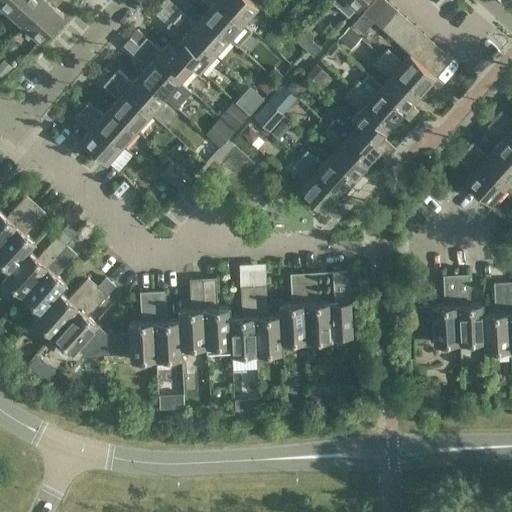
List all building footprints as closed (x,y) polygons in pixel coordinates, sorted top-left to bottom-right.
[(0,0),(0,2),(8,10),(17,0),(0,0)] [(17,0),(8,10),(24,24),(46,0),(17,0)] [(46,0),(24,24),(41,39),(64,14),(55,6),(60,0),(46,0)] [(228,37),(203,15),(196,22),(181,9),(183,8),(173,0),(161,0),(159,3),(174,17),(214,53),(228,37)] [(242,21),(218,0),(204,0),(211,6),(203,15),(228,37),(242,21)] [(218,0),(242,21),(257,5),(251,0),(218,0)] [(387,0),(372,0),(363,10),(373,19),(389,1),(387,0)] [(398,9),(389,1),(373,19),(382,26),(398,9)] [(407,17),(398,9),(382,26),(391,34),(407,17)] [(214,53),(174,17),(167,25),(182,38),(175,46),(169,40),(168,41),(194,64),(200,69),(214,53)] [(416,25),(407,17),(391,34),(400,42),(416,25)] [(424,33),(416,25),(400,42),(408,50),(424,33)] [(333,42),(340,48),(348,39),(342,33),(333,42)] [(417,59),(433,41),(424,33),(408,50),(410,52),(417,59)] [(194,64),(168,41),(161,49),(146,36),(139,44),(180,80),(194,64)] [(426,66),(442,48),(433,41),(417,59),(426,66)] [(333,42),(326,50),(333,56),(340,48),(333,42)] [(180,80),(139,44),(133,52),(147,65),(140,73),(165,96),(180,80)] [(316,49),(312,45),(308,50),(312,54),(316,49)] [(387,47),(380,55),(420,91),(430,80),(438,87),(442,81),(435,74),(426,66),(417,59),(410,52),(402,60),(387,47)] [(426,66),(435,74),(451,57),(442,48),(426,66)] [(420,91),(380,55),(373,62),(388,76),(381,84),(414,114),(418,108),(411,102),(420,91)] [(165,96),(140,73),(132,82),(118,68),(111,76),(151,112),(165,96)] [(309,71),(305,75),(311,80),(315,76),(309,71)] [(151,112),(111,76),(104,83),(119,97),(111,105),(137,128),(151,112)] [(359,79),(351,87),(392,123),(402,112),(409,119),(414,114),(381,84),(373,92),(359,79)] [(264,88),(269,92),(275,84),(271,80),(264,88)] [(285,85),(278,93),(290,104),(297,96),(285,85)] [(392,123),(351,87),(345,95),(359,108),(352,116),(391,151),(395,146),(382,134),(392,123)] [(249,98),(244,104),(250,110),(255,104),(249,98)] [(137,128),(111,105),(104,113),(89,100),(82,108),(122,144),(137,128)] [(282,111),(273,103),(262,114),(271,122),(282,111)] [(391,151),(352,116),(352,117),(358,122),(350,130),(336,117),(335,117),(326,109),(325,110),(319,105),(316,108),(318,111),(316,113),(369,161),(379,150),(386,156),(391,151)] [(122,144),(82,108),(75,116),(90,129),(82,138),(107,160),(122,144)] [(511,118),(502,109),(495,116),(511,131),(511,118)] [(369,161),(316,113),(321,118),(328,125),(322,132),(337,145),(329,154),(362,183),(367,178),(359,172),(369,161)] [(511,131),(495,116),(488,124),(502,137),(495,145),(511,160),(511,131)] [(240,123),(235,119),(231,124),(236,128),(240,123)] [(254,146),(255,145),(261,139),(246,125),(240,131),(247,138),(246,139),(254,146)] [(511,177),(511,160),(495,145),(487,154),(473,141),(466,148),(506,184),(511,177)] [(506,184),(466,148),(459,157),(473,170),(466,178),(491,201),(506,184)] [(362,183),(329,154),(322,162),(307,149),(300,156),(341,193),(350,182),(357,189),(362,183)] [(341,193),(300,156),(293,164),(308,177),(300,186),(325,209),(326,209),(333,216),(338,211),(330,204),(341,193)] [(161,168),(179,185),(190,174),(172,157),(161,168)] [(210,188),(198,178),(190,188),(201,198),(210,188)] [(0,209),(0,242),(36,202),(26,193),(7,215),(0,209)] [(36,202),(0,242),(0,261),(2,260),(10,267),(3,275),(4,275),(35,241),(25,233),(45,210),(36,202)] [(35,241),(4,275),(13,283),(9,287),(19,296),(67,243),(57,234),(37,256),(29,249),(36,242),(35,241)] [(67,243),(19,296),(29,305),(33,301),(41,308),(34,315),(35,316),(66,282),(56,273),(76,251),(67,243)] [(316,270),(303,271),(307,342),(320,341),(320,336),(333,335),(332,331),(352,330),(349,268),(332,269),(334,298),(318,299),(316,270)] [(279,302),(280,312),(280,311),(281,338),(282,338),(293,337),(294,343),(307,342),(303,271),(290,271),(292,301),(279,302)] [(444,302),(412,304),(413,335),(433,334),(434,340),(446,339),(447,345),(460,344),(456,272),(443,273),(444,302)] [(469,272),(456,272),(460,344),(473,343),(472,337),(484,337),(485,347),(483,300),(470,301),(469,272)] [(66,282),(35,316),(44,324),(40,329),(50,338),(98,285),(88,275),(68,297),(60,290),(67,282),(66,282)] [(178,307),(179,317),(180,317),(181,343),(182,343),(193,343),(193,349),(206,348),(202,276),(190,277),(191,306),(178,307)] [(217,305),(215,276),(202,276),(206,348),(219,347),(219,341),(230,340),(231,340),(230,314),(231,314),(230,305),(217,305)] [(483,300),(485,347),(497,346),(497,352),(511,351),(507,279),(493,280),(495,310),(484,310),(483,300)] [(266,283),(254,284),(257,355),(270,354),(270,349),(282,348),(282,338),(281,338),(280,311),(280,312),(268,312),(266,283)] [(242,313),(231,314),(230,314),(231,340),(230,340),(231,351),(244,350),(244,356),(257,355),(254,284),(240,284),(242,313)] [(98,285),(50,338),(60,346),(64,342),(73,351),(77,346),(85,353),(107,352),(106,331),(88,314),(107,293),(98,285)] [(165,288),(153,289),(157,360),(170,360),(169,354),(182,353),(182,343),(181,343),(180,317),(179,317),(167,318),(165,288)] [(129,330),(106,331),(107,352),(130,351),(131,356),(143,356),(143,361),(157,360),(153,289),(140,290),(141,319),(128,320),(129,330)] [(41,352),(34,357),(46,376),(54,371),(41,352)]
